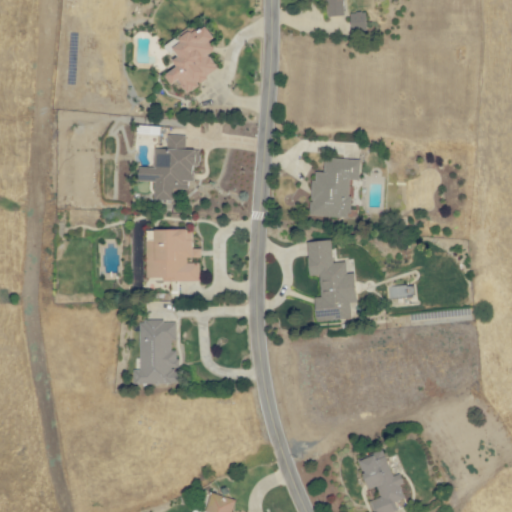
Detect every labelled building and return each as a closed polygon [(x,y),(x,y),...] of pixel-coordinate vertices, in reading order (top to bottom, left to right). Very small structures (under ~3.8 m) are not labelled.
[(324,0),(326,17),(344,15),(342,0),(324,0)] [(350,13),(351,31),(366,31),(366,13),(350,13)] [(218,68),(208,55),(215,50),(208,42),(213,38),(202,24),(171,48),(177,57),(171,62),(175,67),(164,76),(171,85),(177,81),(186,94),(218,68)] [(154,200),(174,201),(174,190),(192,190),(193,166),(199,166),(199,150),(185,150),(186,136),(167,135),(167,149),(155,149),(154,168),(139,167),(138,182),(155,182),(154,200)] [(349,217),(350,180),(359,181),(360,160),(324,159),(323,172),(312,172),(311,216),(349,217)] [(145,231),(146,281),(199,280),(199,263),(187,264),(187,259),(201,259),(200,249),(192,249),(192,230),(145,231)] [(307,242),(309,277),(319,276),(320,298),(314,298),(315,322),(352,320),(351,303),(356,303),(355,274),(347,274),(346,262),(332,263),(331,241),(307,242)] [(134,384),(175,385),(175,367),(174,367),(175,321),(140,321),(140,370),(134,370),(134,384)] [(372,511),(384,511),(397,507),(395,501),(404,498),(400,486),(404,485),(400,474),(392,477),(383,451),(357,460),(368,489),(376,486),(380,497),(369,501),(372,511)] [(231,511),(235,499),(211,492),(204,511),(197,511),(191,510),(190,511),(231,511)]
